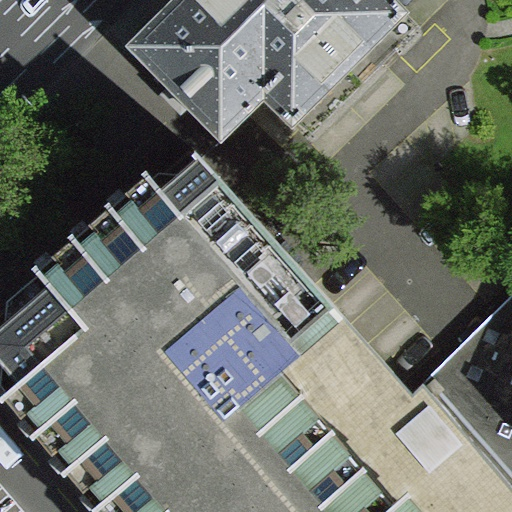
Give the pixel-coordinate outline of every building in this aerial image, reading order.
[(176,0),(132,43),(221,139),(268,96),(295,123),(405,11),(394,0),(176,0)] [(200,158),(193,150),(0,314),(0,370),(11,384),(2,392),(107,511),(112,511),(119,506),(287,362),(343,314),(200,158)] [(510,485),(511,485),(511,296),(425,384),(510,485)] [(287,362),(414,511),(511,511),(511,486),(510,485),(425,384),(415,395),(343,314),(287,362)] [(414,511),(287,362),(119,506),(112,511),(414,511)]
